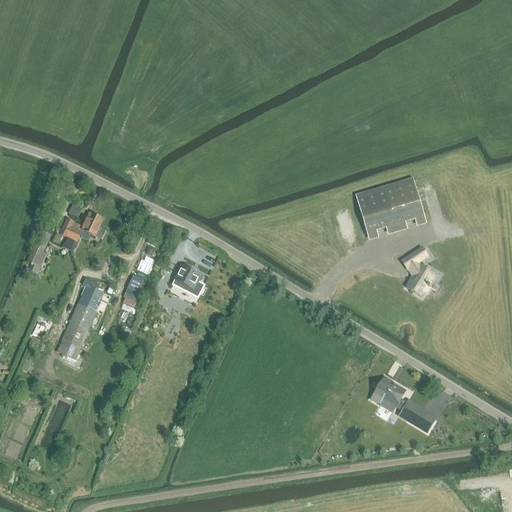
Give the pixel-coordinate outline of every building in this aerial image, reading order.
[(355,196),(363,224),(366,234),(424,217),(413,179),(355,196)] [(56,206),(51,214),(56,216),(61,209),(56,206)] [(94,237),(94,236),(102,240),(106,230),(99,227),(101,222),(88,216),(83,227),(78,224),(78,223),(74,221),(74,223),(67,220),(66,221),(59,236),(75,244),(79,235),(81,236),(80,238),(87,241),(89,235),(94,237)] [(26,264),(31,266),(28,272),(37,276),(40,270),(46,257),(42,255),(54,230),(45,226),(26,264)] [(406,288),(421,298),(425,293),(426,293),(429,288),(430,289),(430,287),(427,285),(429,282),(431,283),(436,276),(421,265),(419,262),(427,257),(422,249),(402,262),(407,270),(408,269),(408,270),(413,272),(411,274),(413,277),(406,288)] [(174,281),(174,282),(172,286),(173,286),(198,299),(199,297),(204,287),(199,284),(202,277),(198,275),(181,266),(174,281)] [(65,335),(57,353),(75,361),(96,313),(88,309),(93,297),(96,291),(90,289),(91,287),(93,288),(95,284),(86,280),(83,286),(86,288),(78,306),(79,306),(78,309),(75,314),(74,313),(66,333),(67,333),(66,336),(65,335)] [(385,378),(371,400),(384,408),(385,406),(393,411),(394,409),(401,413),(400,415),(401,415),(408,419),(409,418),(415,422),(413,425),(414,425),(427,433),(435,420),(422,412),(407,403),(400,399),(403,394),(394,388),(390,386),(392,382),(389,380),(385,378)]
